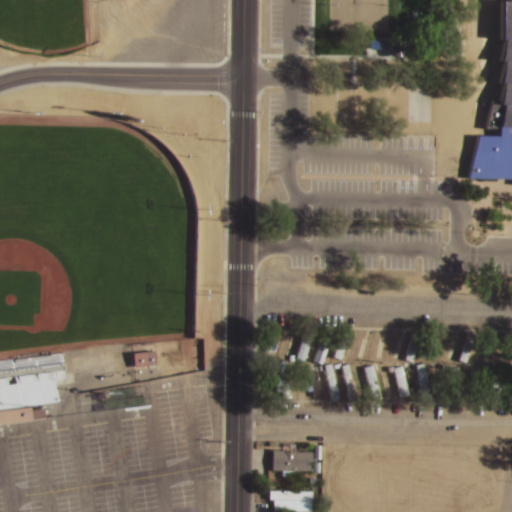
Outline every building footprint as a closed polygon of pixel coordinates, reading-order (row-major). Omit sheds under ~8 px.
[(477,136),(498,136),(498,126),(497,126),(503,104),(498,104),(504,82),(498,82),(504,61),(498,61),(504,37),(500,37),(500,0),(511,0),(511,178),(467,179),(477,136)] [(360,330),(366,332),(359,365),(352,363),(360,330)] [(268,332),(275,335),(268,359),(260,357),(268,332)] [(340,332),(348,334),(341,360),(333,358),(340,332)] [(412,332),(419,334),(413,361),(405,359),(412,332)] [(395,333),(401,335),(394,360),(389,359),(395,333)] [(485,333),(493,335),(484,365),(476,363),(485,333)] [(431,335),(437,336),(430,361),(425,360),(431,335)] [(376,336),(382,337),(377,364),(371,362),(376,336)] [(305,339),(310,340),(309,343),(313,344),(310,351),(307,350),(305,357),(299,355),(305,339)] [(466,339),(471,340),(465,359),(460,357),(466,339)] [(448,345),(453,347),(449,363),(443,362),(448,345)] [(0,408),(53,404),(51,383),(64,382),(65,376),(71,370),(72,380),(126,375),(124,352),(0,362),(0,408)] [(130,355),(132,368),(154,366),(152,352),(130,355)] [(310,353),(316,355),(314,361),(308,359),(310,353)] [(423,364),(430,397),(421,399),(414,366),(423,364)] [(297,366),(300,399),(293,400),(290,367),(297,366)] [(372,366),(381,399),(372,401),(364,368),(372,366)] [(391,370),(399,400),(408,397),(400,367),(391,370)] [(315,368),(321,398),(312,400),(305,370),(315,368)] [(458,368),(464,396),(458,397),(452,369),(458,368)] [(439,369),(445,395),(439,397),(433,370),(439,369)] [(441,369),(441,398),(457,398),(457,369),(441,369)] [(491,369),(503,401),(497,403),(485,372),(491,369)] [(328,373),(328,372),(333,370),(337,390),(333,391),(333,393),(329,394),(324,374),(328,373)] [(476,372),(483,399),(477,400),(469,374),(476,372)] [(351,374),(356,398),(348,400),(343,376),(351,374)] [(272,378),(277,401),(288,399),(284,376),(272,378)] [(392,377),(396,394),(391,395),(387,379),(392,377)] [(270,453),(310,454),(309,472),(269,472),(270,453)] [(268,493),(311,492),(311,511),(273,511),(273,502),(268,502),(268,493)]
